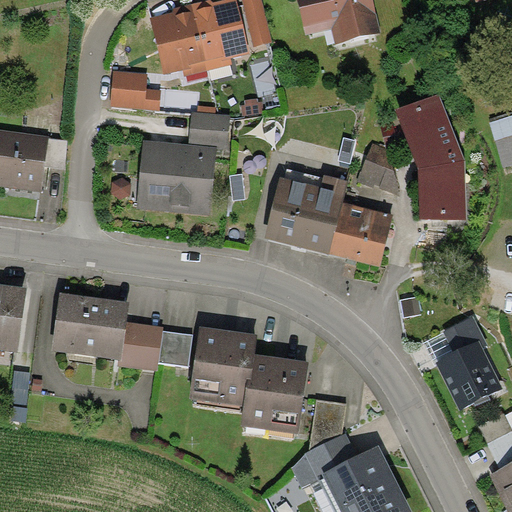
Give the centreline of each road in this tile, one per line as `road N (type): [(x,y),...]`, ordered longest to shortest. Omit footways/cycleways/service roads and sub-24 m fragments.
road 1 (residential): [(466,511),(397,380),(371,343),(334,314),(265,280),(68,251)]
road 2 (residential): [(68,251),(81,105),(98,26),(116,0)]
